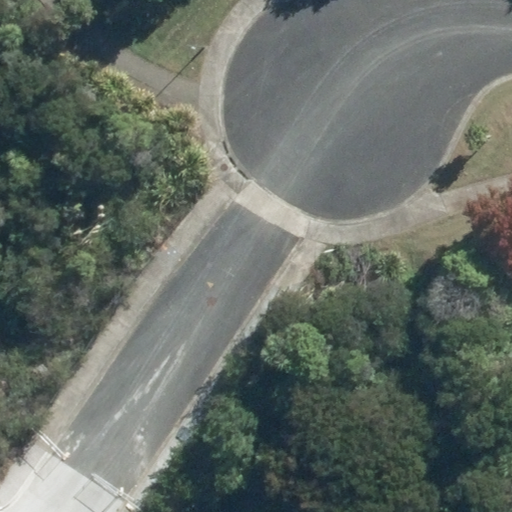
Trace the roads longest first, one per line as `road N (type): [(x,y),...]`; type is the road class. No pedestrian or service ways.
road 1 (residential): [(347,94),(64,511)]
road 2 (residential): [(347,94),(422,52),(511,32)]
